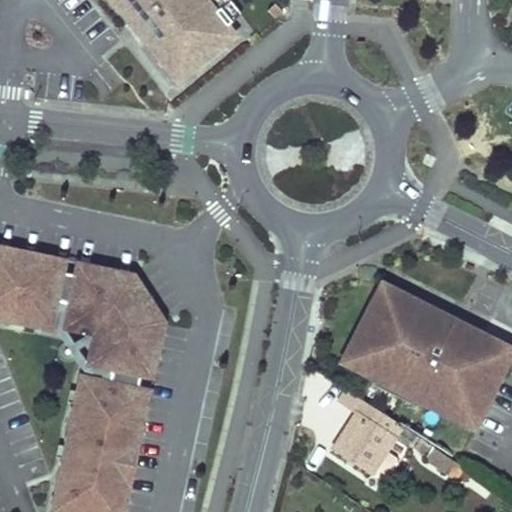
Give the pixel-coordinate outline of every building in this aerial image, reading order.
[(111,0),(178,82),(235,36),(227,26),(242,14),(230,0),(111,0)] [(128,272),(0,246),(0,254),(10,256),(9,261),(20,263),(21,259),(64,268),(63,272),(75,275),(76,270),(123,280),(147,316),(142,338),(147,339),(140,376),(136,375),(133,388),(138,388),(130,431),(126,430),(123,442),(128,443),(115,511),(123,511),(159,320),(128,272)] [(0,319),(51,330),(52,325),(57,300),(69,303),(64,327),(84,331),(91,342),(86,365),(111,370),(109,382),(84,377),(79,376),(51,511),(114,511),(118,498),(120,486),(128,443),(123,442),(126,430),(130,431),(138,388),(133,388),(136,375),(140,376),(147,339),(142,338),(147,316),(123,280),(76,270),(75,275),(63,272),(64,268),(21,259),(20,263),(9,261),(10,256),(0,254),(0,319)] [(416,301),(384,285),(347,359),(351,362),(386,293),(413,307),(416,301)] [(413,307),(386,293),(351,362),(408,390),(409,388),(412,382),(425,389),(422,395),(447,408),(451,399),(479,413),(506,358),(479,344),(483,335),(416,301),(413,307)] [(52,325),(64,327),(69,303),(57,300),(52,325)] [(511,349),(483,335),(479,344),(506,358),(511,349)] [(111,370),(86,365),(84,377),(109,382),(111,370)] [(412,382),(409,388),(422,395),(425,389),(412,382)] [(368,401),(348,388),(340,401),(360,413),(368,401)] [(479,413),(451,399),(447,408),(474,421),(479,413)] [(368,401),(360,413),(338,447),(375,470),(400,433),(415,442),(420,435),(368,401)] [(437,446),(429,458),(451,473),(459,460),(437,446)] [(468,466),(459,460),(451,473),(459,478),(468,466)]
